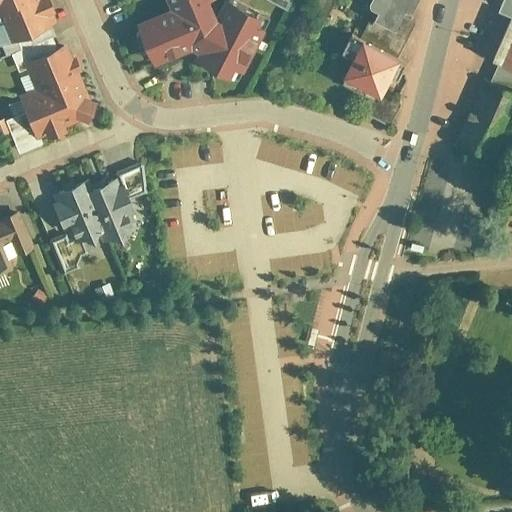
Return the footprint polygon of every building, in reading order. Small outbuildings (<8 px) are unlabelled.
[(56,20),(47,0),(0,0),(0,42),(16,36),(51,22),(56,20)] [(153,65),(195,48),(223,38),(213,13),(208,0),(166,0),(169,5),(135,19),(153,65)] [(237,77),(263,26),(253,21),(258,12),(234,0),(220,0),(213,13),(223,38),(195,48),(192,54),(237,77)] [(313,0),(309,8),(324,15),(331,0),(313,0)] [(363,38),(398,54),(415,19),(401,12),(404,8),(410,11),(414,0),(367,0),(366,3),(377,8),(363,38)] [(498,61),(511,67),(511,0),(494,0),(492,5),(509,13),(489,57),(498,61)] [(51,22),(16,36),(20,47),(51,34),(56,32),(51,22)] [(55,44),(51,34),(20,47),(11,50),(15,61),(23,57),(55,44)] [(363,38),(360,36),(342,74),(380,92),(398,54),(363,38)] [(55,44),(23,57),(34,86),(19,93),(37,137),(77,119),(86,120),(93,100),(83,96),(86,91),(66,40),(55,44)] [(490,79),(511,89),(511,67),(498,61),(490,79)] [(511,89),(490,79),(484,77),(458,136),(502,155),(511,133),(511,89)] [(118,174),(128,196),(143,188),(144,159),(116,171),(118,174)] [(118,174),(91,185),(84,188),(100,225),(99,234),(102,240),(111,236),(139,224),(128,196),(118,174)] [(87,176),(51,191),(68,230),(74,245),(99,234),(100,225),(84,188),(91,185),(87,176)] [(468,211),(473,187),(450,182),(444,206),(468,211)] [(18,208),(0,214),(0,270),(14,265),(10,256),(33,247),(18,208)] [(78,251),(74,245),(68,230),(50,238),(63,270),(74,264),(78,251)]
